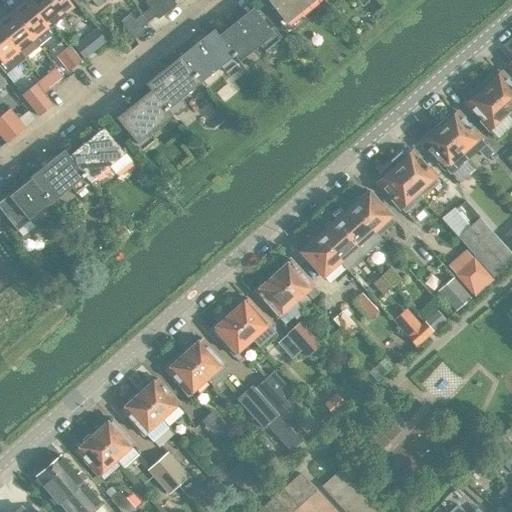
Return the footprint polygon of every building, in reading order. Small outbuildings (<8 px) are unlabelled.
[(46,27),(47,26),(27,0),(11,13),(38,47),(53,35),(46,27)] [(65,0),(27,0),(47,26),(71,7),(65,0)] [(142,15),(148,22),(156,16),(158,19),(167,12),(157,0),(148,0),(145,2),(150,8),(142,15)] [(157,0),(167,12),(176,5),(173,2),(176,0),(157,0)] [(316,0),(266,0),(291,30),(305,19),(301,12),(316,0)] [(218,35),(239,61),(259,45),(264,51),(278,40),(252,7),(218,35)] [(11,13),(0,21),(0,29),(24,59),(38,47),(11,13)] [(148,22),(142,15),(134,21),(129,15),(121,22),(134,38),(142,31),(140,29),(148,22)] [(24,59),(0,29),(0,61),(1,63),(0,64),(0,68),(5,74),(24,59)] [(105,41),(95,29),(73,46),(83,59),(105,41)] [(213,29),(179,56),(200,82),(220,66),(226,72),(239,61),(218,35),(213,29)] [(55,56),(65,69),(68,71),(80,61),(68,46),(55,56)] [(145,84),(150,91),(170,116),(185,104),(180,98),(200,82),(179,56),(145,84)] [(38,77),(45,85),(50,82),(43,73),(38,77)] [(493,76),(481,86),(506,115),(510,119),(511,117),(511,86),(501,73),(495,78),(493,76)] [(35,83),(21,95),(39,117),(53,105),(45,96),(35,83)] [(506,115),(481,86),(469,97),(471,99),(466,104),(488,130),(506,115)] [(170,116),(150,91),(115,118),(141,150),(155,139),(150,133),(170,116)] [(9,109),(0,115),(0,116),(15,135),(24,128),(9,109)] [(438,124),(467,158),(483,143),(456,112),(451,117),(449,114),(438,124)] [(0,116),(0,136),(5,143),(15,135),(0,116)] [(467,158),(438,124),(425,136),(427,138),(422,143),(449,174),(467,158)] [(68,156),(89,181),(110,164),(114,170),(128,159),(103,128),(68,156)] [(63,150),(29,177),(50,203),(71,186),(76,192),(89,181),(68,156),(63,150)] [(391,163),(422,197),(439,182),(412,151),(406,156),(403,153),(391,163)] [(422,197),(391,163),(379,174),(382,178),(377,183),(404,213),(422,197)] [(50,203),(29,177),(0,200),(0,210),(12,226),(9,228),(18,239),(21,237),(34,226),(29,220),(50,203)] [(351,206),(378,236),(395,222),(390,216),(368,191),(360,198),(356,198),(352,201),(352,205),(351,206)] [(443,221),(457,237),(478,218),(465,201),(456,209),(443,221)] [(334,221),(364,255),(380,240),(378,237),(378,236),(351,206),(343,213),(339,213),(335,216),(334,220),(334,221)] [(511,254),(478,218),(457,237),(471,252),(493,277),(511,260),(511,254)] [(317,236),(339,261),(355,248),(362,256),(364,255),(334,221),(332,223),(328,223),(323,227),(323,231),(317,236)] [(511,227),(502,237),(511,248),(511,227)] [(321,277),(339,261),(317,236),(316,237),(311,237),(307,241),(307,245),(299,252),(321,277)] [(290,260),(272,276),(295,301),(305,292),(311,299),(318,293),(312,286),(290,260)] [(470,295),(483,284),(464,263),(452,275),(470,295)] [(392,288),(391,286),(396,282),(386,271),(373,283),(384,295),(392,288)] [(277,317),(295,301),(272,276),(255,291),(277,317)] [(437,291),(455,312),(470,298),(452,278),(437,291)] [(352,301),(369,320),(378,312),(361,293),(352,301)] [(246,299),(230,313),(258,346),(268,336),(262,329),(268,324),(246,299)] [(405,308),(392,320),(415,347),(416,347),(418,346),(420,344),(432,333),(423,323),(421,325),(405,308)] [(343,310),(335,318),(332,320),(348,338),(350,335),(358,328),(343,310)] [(381,344),(399,329),(383,311),(366,326),(381,344)] [(432,333),(443,323),(445,321),(437,311),(423,323),(432,333)] [(257,346),(258,346),(230,313),(211,330),(233,355),(251,339),(257,346)] [(286,334),(300,351),(306,358),(320,345),(299,322),(286,334)] [(300,351),(286,334),(277,342),(292,358),(300,351)] [(206,379),(213,387),(230,373),(200,339),(193,345),(188,345),(184,349),(184,353),(183,354),(205,380),(206,379)] [(205,380),(183,354),(181,356),(177,355),(173,359),(173,363),(165,370),(187,395),(205,380)] [(381,377),(373,368),(358,383),(366,391),(381,377)] [(254,389),(279,417),(288,408),(281,400),(291,390),(274,371),(264,380),(254,389)] [(139,393),(138,394),(160,419),(177,404),(155,379),(149,385),(144,384),(139,389),(139,393)] [(279,417),(254,389),(253,390),(251,387),(235,401),(262,430),(267,425),(289,452),(299,443),(277,418),(279,417)] [(160,419),(138,394),(137,395),(133,395),(129,398),(129,403),(121,410),(143,434),(160,419)] [(219,441),(220,441),(230,432),(212,412),(201,421),(219,441)] [(396,442),(395,444),(424,458),(435,435),(393,414),(382,436),(396,442)] [(93,434),(114,458),(131,443),(111,420),(109,422),(108,421),(102,426),(99,425),(94,429),(95,432),(93,434)] [(114,458),(93,434),(91,436),(88,435),(83,439),(83,443),(75,450),(97,474),(114,458)] [(158,461),(179,485),(188,477),(167,453),(158,461)] [(511,468),(511,459),(505,454),(498,461),(509,471),(511,468)] [(48,466),(87,511),(90,511),(101,503),(60,455),(48,466)] [(179,485),(158,461),(156,463),(146,471),(168,495),(179,485)] [(87,511),(48,466),(35,477),(64,511),(87,511)] [(222,486),(238,505),(261,485),(244,466),(222,486)] [(330,496),(347,480),(338,471),(321,486),(330,496)] [(291,481),(307,499),(316,491),(300,473),(291,481)] [(347,480),(330,496),(338,505),(355,489),(347,480)] [(282,489),(298,507),(307,499),(291,481),(282,489)] [(511,511),(511,493),(505,487),(498,494),(511,507),(511,511)] [(273,497),(285,511),(292,511),(298,507),(282,489),(273,497)] [(355,489),(338,505),(344,511),(348,511),(363,498),(355,489)] [(109,498),(121,511),(132,511),(135,510),(118,491),(109,498)] [(264,505),(269,511),(285,511),(273,497),(264,505)] [(363,498),(348,511),(366,511),(372,507),(363,498)] [(466,511),(458,503),(448,511),(466,511)]
